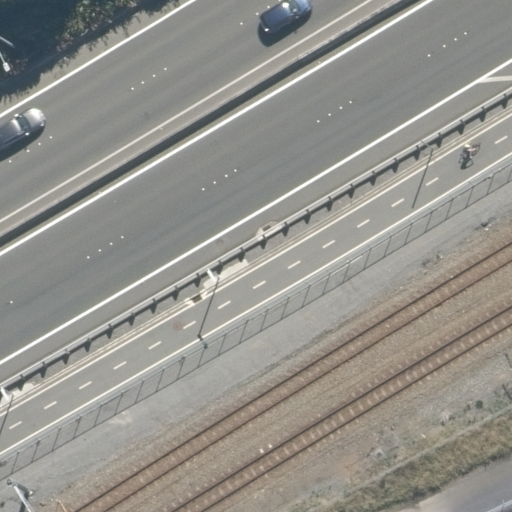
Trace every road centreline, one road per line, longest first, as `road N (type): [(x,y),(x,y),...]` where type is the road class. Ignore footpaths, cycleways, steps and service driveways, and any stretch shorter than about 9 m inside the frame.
road 1 (trunk): [(511,2),(0,301)]
road 2 (trunk): [(0,158),(266,0)]
